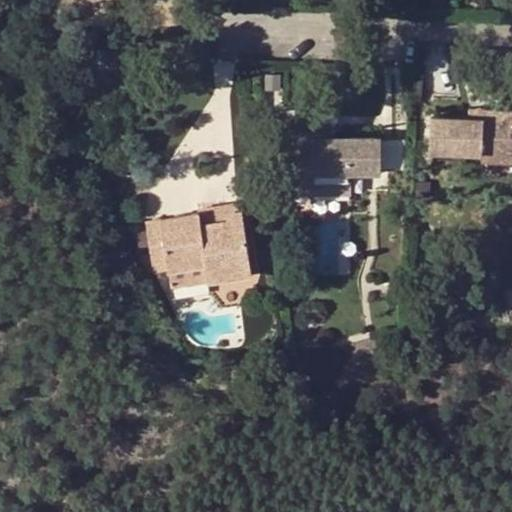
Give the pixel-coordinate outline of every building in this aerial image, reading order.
[(470,107),(470,117),(485,118),(485,108),(470,107)] [(485,118),(470,117),(432,115),(430,152),(483,154),(511,154),(511,109),(485,108),(485,118)] [(313,136),(313,130),(289,130),(288,177),(312,178),(312,183),(352,184),(352,173),(383,174),(383,136),(333,136),(313,136)] [(511,154),(483,154),(482,162),(511,162),(511,154)] [(387,175),(357,173),(357,186),(387,188),(387,175)] [(312,178),(288,177),(288,194),(352,193),(352,184),(312,183),(312,178)] [(198,212),(200,223),(228,218),(227,212),(241,210),(240,200),(197,207),(198,212)] [(198,212),(162,218),(170,268),(204,262),(205,274),(230,270),(229,264),(249,260),(241,210),(227,212),(228,218),(200,223),(198,212)] [(162,218),(147,220),(155,271),(170,268),(162,218)] [(204,262),(170,268),(172,286),(230,276),(251,273),(249,260),(229,264),(230,270),(205,274),(204,262)]
